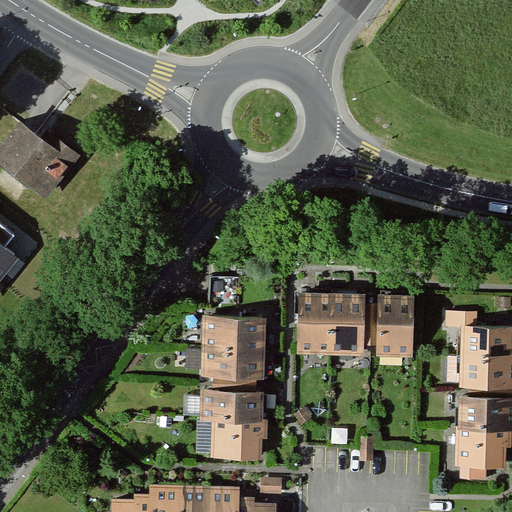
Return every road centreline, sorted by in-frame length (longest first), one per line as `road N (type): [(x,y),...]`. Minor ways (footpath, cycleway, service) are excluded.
road 1 (tertiary): [(232,168),(0,475)]
road 2 (secondary): [(207,103),(11,0)]
road 3 (secondary): [(511,200),(471,195),(313,145)]
